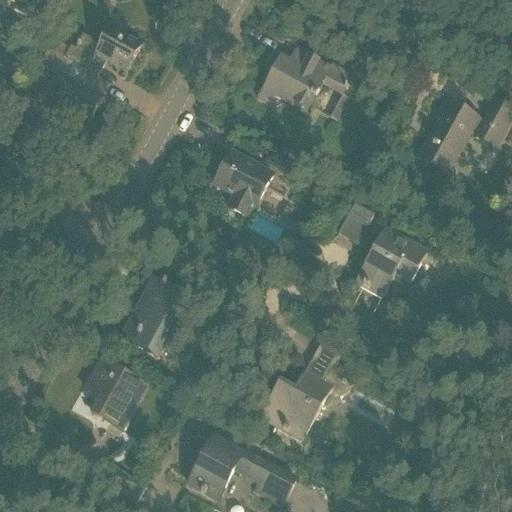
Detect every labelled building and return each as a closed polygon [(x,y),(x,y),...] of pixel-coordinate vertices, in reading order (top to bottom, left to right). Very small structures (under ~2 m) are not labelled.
[(106,64),(127,75),(142,47),(111,30),(102,45),(83,36),(76,50),(71,48),(70,50),(58,44),(54,53),(53,54),(98,79),(98,78),(98,77),(102,69),(103,70),(106,64)] [(258,100),(271,108),(276,100),(306,117),(322,87),(342,98),(331,119),(337,122),(349,99),(344,96),(355,76),(332,64),(331,67),(297,48),(290,61),(281,80),(272,75),(258,100)] [(88,129),(97,113),(103,101),(90,93),(93,88),(92,87),(97,79),(98,79),(53,54),(54,53),(48,50),(40,66),(56,75),(45,95),(60,103),(56,111),(88,129)] [(0,95),(15,62),(0,55),(0,95)] [(419,161),(436,170),(449,177),(471,138),(496,152),(511,124),(511,110),(493,100),(481,123),(445,103),(437,117),(442,120),(419,161)] [(0,126),(12,133),(21,116),(6,107),(0,118),(0,126)] [(246,220),(249,221),(254,211),(255,212),(273,178),(232,155),(214,188),(235,199),(228,211),(246,220)] [(356,284),(374,294),(383,300),(394,280),(409,288),(429,253),(386,229),(384,232),(378,244),(381,245),(377,252),(374,250),(351,291),(352,292),(356,284)] [(224,265),(230,255),(220,249),(214,260),(224,265)] [(153,279),(119,340),(158,361),(192,300),(153,279)] [(260,419),(278,429),(303,443),(331,395),(336,398),(338,398),(340,398),(342,398),(344,398),(346,397),(347,395),(349,393),(352,387),(337,379),(334,371),(343,356),(322,344),(310,365),(298,387),(301,389),(297,395),(279,385),(263,414),(262,413),(260,417),(262,418),(260,419)] [(421,367),(406,353),(394,367),(410,380),(421,367)] [(123,432),(132,414),(147,388),(102,363),(85,393),(100,401),(93,415),(123,432)] [(195,407),(211,415),(220,397),(205,389),(195,407)] [(243,480),(258,488),(254,495),(282,510),(297,483),(215,439),(207,454),(191,453),(194,478),(189,487),(201,494),(201,495),(205,497),(205,496),(218,503),(219,500),(232,474),(243,480)]
